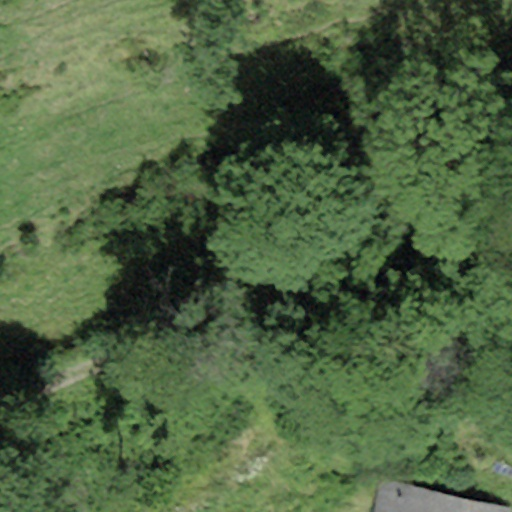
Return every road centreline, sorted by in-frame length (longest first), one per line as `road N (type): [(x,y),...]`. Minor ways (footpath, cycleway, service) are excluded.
road 1 (track): [(511,369),(198,333)]
road 2 (track): [(0,399),(198,333)]
